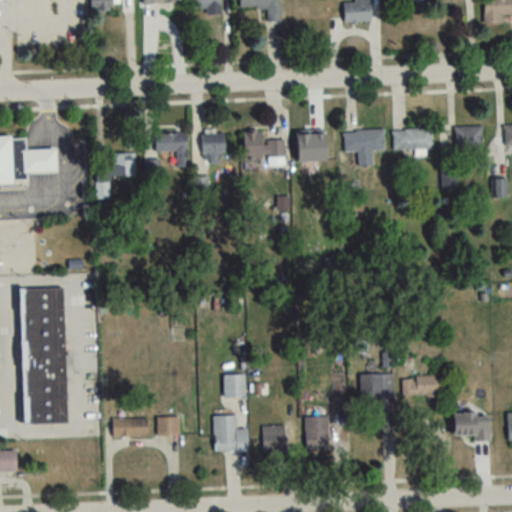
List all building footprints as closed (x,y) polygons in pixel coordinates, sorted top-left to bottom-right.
[(107,0),(92,0),(93,12),(108,11),(107,0)] [(219,14),(219,0),(189,0),(190,10),(203,9),(203,14),(219,14)] [(237,0),(238,9),(266,9),(266,21),(279,21),(278,0),(237,0)] [(342,0),(343,21),(369,21),(368,0),(342,0)] [(511,0),(482,0),(483,24),(503,24),(503,16),(511,15),(511,0)] [(511,124),(503,124),(503,146),(511,145),(511,124)] [(481,126),(455,126),(455,149),(481,149),(481,126)] [(431,150),(431,128),(391,129),(391,150),(431,150)] [(343,130),(343,151),(357,151),(357,167),(371,166),(371,151),(383,150),(382,129),(343,130)] [(241,131),(242,158),(266,157),(266,166),(283,165),(282,140),(261,140),(260,130),(241,131)] [(217,163),(217,154),(223,154),(223,131),(202,131),(202,163),(217,163)] [(154,151),(164,151),(164,167),(186,167),(186,133),(154,133),(154,151)] [(0,137),(0,184),(24,184),(24,173),(55,172),(54,149),(24,150),(24,137),(0,137)] [(134,153),(110,153),(110,178),(134,178),(134,153)] [(308,199),(324,199),(324,169),(308,169),(308,199)] [(505,180),(491,180),(491,197),(505,197),(505,180)] [(65,423),(62,288),(18,289),(20,423),(65,423)] [(392,374),(360,374),(360,411),(392,411),(392,374)] [(222,375),(222,397),(244,397),(244,375),(222,375)] [(439,415),(440,376),(403,376),(402,396),(420,396),(420,409),(427,409),(426,415),(439,415)] [(488,413),(452,414),(453,439),(488,439),(488,413)] [(212,416),(213,451),(247,451),(247,429),(235,429),(235,416),(212,416)] [(327,448),(327,416),(304,416),(304,448),(327,448)] [(145,418),(111,418),(111,437),(145,437),(145,418)] [(156,418),(156,435),(178,435),(178,418),(156,418)] [(283,426),(263,426),(263,450),(283,450),(283,426)] [(15,451),(0,451),(0,471),(15,471),(15,451)]
